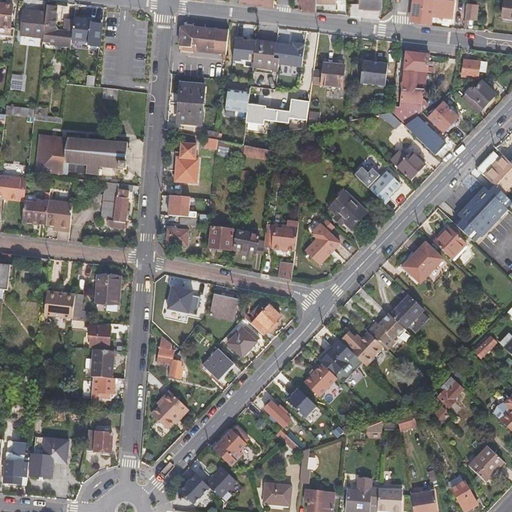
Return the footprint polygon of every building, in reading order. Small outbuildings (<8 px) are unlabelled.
[(301,0),(301,9),(317,11),(317,7),(317,3),(316,0),(301,0)] [(361,0),(361,8),(382,10),(382,0),(361,0)] [(414,0),(412,17),(419,24),(431,24),(432,16),(452,17),(453,1),(442,0),(414,0)] [(511,0),(505,0),(503,17),(511,18),(511,0)] [(0,4),(0,34),(15,36),(16,29),(11,28),(13,6),(0,4)] [(47,13),(44,39),(44,40),(63,43),(63,45),(71,47),(72,40),(74,20),(66,19),(64,32),(57,31),(55,28),(57,8),(47,6),(47,13)] [(466,8),(464,30),(466,30),(468,19),(475,20),(476,9),(466,8)] [(25,10),(22,36),(32,38),(44,39),(47,13),(25,10)] [(101,46),(103,30),(91,27),(92,21),(74,19),(74,20),(72,40),(90,43),(89,46),(101,46)] [(182,30),(181,49),(181,52),(194,53),(194,50),(196,25),(187,25),(182,30)] [(196,25),(194,50),(214,52),(215,39),(215,27),(196,25)] [(230,29),(215,27),(215,39),(214,52),(224,53),(223,59),(227,59),(230,29)] [(237,35),(233,59),(242,60),(242,57),(254,59),(257,38),(237,35)] [(254,59),(253,68),(278,71),(279,65),(280,56),(277,55),(279,41),(278,41),(257,38),(254,59)] [(279,41),(277,55),(280,56),(279,65),(302,68),(305,42),(294,41),(294,43),(279,41)] [(407,53),(401,102),(420,105),(421,99),(423,90),(415,89),(417,71),(427,72),(429,56),(407,53)] [(465,61),(462,77),(478,78),(480,63),(465,61)] [(362,74),(361,83),(385,85),(387,64),(373,62),(372,75),(362,74)] [(364,62),(362,74),(372,75),(373,62),(364,62)] [(314,71),(313,85),(341,87),(343,67),(324,65),(323,72),(314,71)] [(48,66),(47,77),(57,79),(59,67),(48,66)] [(417,71),(415,89),(423,90),(425,90),(427,72),(417,71)] [(13,73),(11,88),(17,88),(18,84),(20,84),(21,74),(13,73)] [(471,87),(465,94),(466,96),(471,101),(472,100),(478,106),(481,109),(493,95),(480,83),(474,89),(471,87)] [(181,85),(179,103),(205,105),(206,87),(181,85)] [(230,91),(227,109),(247,112),(249,102),(250,94),(230,91)] [(462,100),(473,111),(478,106),(472,100),(471,101),(466,96),(462,100)] [(393,112),(405,123),(429,106),(425,100),(421,99),(420,105),(420,111),(400,109),(393,108),(393,112)] [(309,102),(292,100),(290,111),(266,107),(266,105),(249,102),(247,112),(246,121),(265,123),(265,118),(290,122),(290,117),(307,119),(309,102)] [(401,102),(400,109),(420,111),(420,105),(401,102)] [(179,103),(178,125),(203,127),(205,105),(179,103)] [(428,119),(442,132),(456,117),(442,104),(428,119)] [(13,107),(12,115),(35,118),(35,114),(35,110),(13,107)] [(382,114),(395,127),(401,122),(391,113),(382,114)] [(407,125),(437,155),(447,144),(419,116),(407,125)] [(70,138),(67,137),(59,136),(59,141),(40,139),(36,173),(67,177),(68,171),(69,162),(66,161),(65,159),(64,156),(64,154),(64,151),(65,149),(65,146),(66,143),(68,140),(70,138)] [(64,151),(64,154),(64,156),(65,159),(66,161),(69,162),(68,171),(100,174),(101,167),(125,169),(126,163),(123,162),(125,151),(127,150),(128,144),(80,139),(70,138),(68,140),(66,143),(65,146),(65,149),(64,151)] [(208,139),(206,147),(217,150),(218,141),(208,139)] [(218,141),(217,150),(230,153),(232,144),(218,141)] [(176,182),(198,184),(200,160),(197,159),(198,143),(183,142),(181,158),(178,158),(176,182)] [(232,144),(230,153),(243,156),(245,146),(243,146),(232,144)] [(245,146),(243,156),(269,161),(270,152),(245,146)] [(503,155),(511,163),(511,153),(508,150),(503,155)] [(477,168),(494,184),(504,194),(511,185),(511,163),(503,155),(500,159),(493,151),(477,168)] [(391,161),(410,180),(424,166),(410,153),(405,158),(399,152),(391,161)] [(357,179),(376,197),(384,204),(389,199),(387,197),(398,186),(385,174),(380,178),(376,175),(369,183),(361,175),(357,179)] [(0,197),(9,199),(9,201),(18,202),(21,180),(0,177),(0,197)] [(21,180),(18,202),(24,203),(24,201),(27,180),(21,180)] [(103,181),(99,217),(108,218),(112,218),(112,220),(107,220),(105,220),(105,223),(107,227),(124,229),(129,192),(131,192),(132,184),(103,181)] [(477,195),(471,201),(494,222),(499,217),(501,219),(508,210),(507,209),(511,203),(511,201),(504,194),(494,184),(487,190),(486,189),(478,197),(477,195)] [(330,209),(336,215),(334,219),(341,226),(344,223),(351,230),(366,213),(345,193),(330,209)] [(171,195),(169,215),(182,216),(197,217),(197,212),(191,211),(192,197),(171,195)] [(24,203),(22,223),(46,226),(49,201),(36,199),(35,202),(24,201),(24,203)] [(49,201),(46,226),(57,228),(56,231),(70,233),(73,203),(49,201)] [(461,218),(455,224),(475,242),(480,237),(482,239),(490,230),(488,228),(494,222),(471,201),(465,207),(467,209),(460,216),(461,218)] [(182,216),(181,224),(197,225),(197,217),(182,216)] [(320,226),(327,233),(333,227),(326,220),(320,226)] [(274,224),(271,248),(295,251),(299,222),(288,221),(287,226),(274,224)] [(315,221),(306,230),(310,234),(319,225),(315,221)] [(265,240),(264,247),(271,248),(274,224),(267,223),(265,240)] [(316,240),(304,252),(319,267),(339,244),(327,233),(320,226),(319,225),(310,234),(316,240)] [(213,227),(210,247),(230,249),(233,230),(213,227)] [(449,227),(434,242),(452,259),(455,261),(469,246),(467,244),(449,227)] [(168,229),(167,242),(187,244),(188,230),(168,229)] [(237,231),(234,249),(238,250),(237,253),(252,255),(253,253),(255,253),(255,252),(258,239),(258,234),(256,234),(256,231),(251,230),(251,233),(237,231)] [(258,239),(255,252),(263,253),(264,247),(265,240),(258,239)] [(424,243),(401,267),(419,284),(442,260),(424,243)] [(0,262),(0,299),(3,300),(4,290),(8,290),(9,280),(12,280),(14,264),(0,262)] [(281,262),(279,277),(292,279),(294,264),(281,262)] [(35,267),(33,282),(46,283),(47,268),(35,267)] [(50,268),(48,280),(56,281),(58,269),(50,268)] [(97,275),(95,303),(117,305),(119,277),(97,275)] [(173,286),(168,309),(198,315),(201,297),(194,295),(195,291),(173,286)] [(216,294),(212,314),(234,319),(239,299),(216,294)] [(408,294),(388,314),(402,328),(407,333),(427,312),(408,294)] [(76,295),(73,321),(81,321),(84,296),(76,295)] [(261,304),(250,315),(252,318),(255,320),(265,308),(261,304)] [(249,321),(263,335),(280,317),(268,306),(265,308),(255,320),(252,318),(249,321)] [(368,334),(382,347),(385,350),(393,341),(391,339),(402,328),(388,314),(368,334)] [(92,338),(92,340),(88,340),(88,346),(108,348),(110,327),(89,325),(88,337),(92,338)] [(228,343),(242,357),(260,339),(251,330),(249,331),(245,327),(228,343)] [(341,342),(362,362),(365,365),(382,347),(368,334),(360,343),(354,337),(353,338),(348,334),(341,342)] [(162,336),(157,361),(171,364),(169,375),(179,377),(181,367),(179,366),(179,361),(172,359),(174,348),(171,347),(172,344),(162,336)] [(489,336),(472,352),(478,358),(495,341),(489,336)] [(341,342),(321,363),(322,364),(338,379),(342,383),(362,362),(341,342)] [(94,350),(91,376),(93,377),(99,377),(111,378),(114,351),(94,350)] [(204,365),(218,379),(234,364),(219,350),(204,365)] [(40,354),(37,377),(41,378),(42,376),(66,378),(67,369),(47,366),(48,355),(40,354)] [(467,357),(452,373),(457,378),(472,362),(467,357)] [(310,377),(304,383),(320,397),(338,379),(322,364),(315,372),(313,370),(308,375),(310,377)] [(93,385),(91,403),(98,403),(99,397),(109,398),(110,392),(114,393),(115,379),(111,378),(99,377),(98,385),(93,385)] [(442,390),(437,396),(445,404),(461,388),(450,377),(439,387),(442,390)] [(159,403),(151,411),(167,426),(174,420),(177,416),(180,419),(190,409),(169,389),(159,399),(158,401),(159,403)] [(314,404),(297,390),(287,401),(303,416),(314,404)] [(429,399),(435,406),(442,404),(433,395),(429,399)] [(499,420),(511,431),(511,395),(504,405),(508,410),(499,420)] [(271,414),(267,418),(273,423),(277,420),(287,429),(294,422),(272,401),(265,408),(271,414)] [(433,415),(439,423),(451,412),(444,405),(433,415)] [(397,417),(400,431),(418,426),(413,413),(397,417)] [(211,451),(224,463),(229,469),(242,456),(239,453),(247,446),(245,444),(248,441),(235,429),(232,432),(230,431),(211,451)] [(89,431),(87,452),(110,454),(112,433),(89,431)] [(287,436),(299,448),(303,452),(307,450),(302,443),(291,432),(287,436)] [(316,435),(307,439),(310,447),(319,443),(316,435)] [(282,439),(295,451),(299,448),(287,436),(286,436),(282,439)] [(37,440),(36,455),(47,456),(49,441),(37,440)] [(34,455),(33,467),(32,476),(53,478),(55,460),(65,461),(67,443),(49,441),(47,456),(36,455),(34,455)] [(6,463),(4,484),(27,486),(30,460),(24,460),(26,445),(10,443),(7,463),(6,463)] [(468,466),(483,481),(491,473),(491,474),(503,462),(487,447),(468,466)] [(302,461),(300,482),(308,483),(310,470),(308,470),(308,462),(302,461)] [(211,487),(222,498),(239,482),(224,468),(208,483),(211,487)] [(181,490),(194,503),(211,487),(208,483),(198,473),(181,490)] [(462,475),(449,482),(453,489),(465,482),(462,475)] [(453,489),(465,511),(478,505),(465,482),(453,489)] [(266,483),(264,503),(291,506),(293,486),(266,483)] [(347,490),(345,511),(351,511),(377,511),(379,490),(379,489),(374,489),(373,492),(347,490)] [(410,493),(413,511),(435,511),(437,511),(433,489),(410,493)] [(306,490),(305,501),(309,502),(309,511),(310,511),(333,511),(335,493),(306,490)] [(379,490),(377,511),(391,511),(401,511),(403,491),(379,490)]
